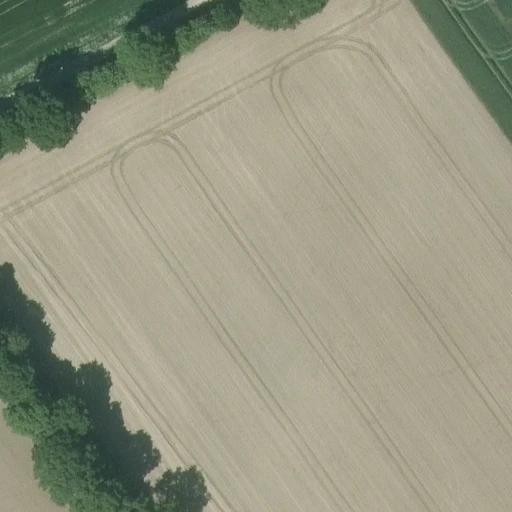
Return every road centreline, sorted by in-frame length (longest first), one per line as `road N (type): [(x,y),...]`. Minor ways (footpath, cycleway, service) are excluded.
road 1 (track): [(0,329),(138,511)]
road 2 (unclassified): [(190,0),(0,98)]
